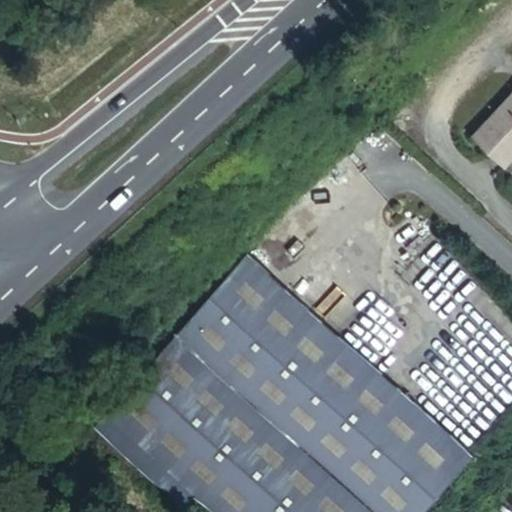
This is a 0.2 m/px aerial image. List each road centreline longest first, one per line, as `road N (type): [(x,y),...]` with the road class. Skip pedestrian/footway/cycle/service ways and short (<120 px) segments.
road 1 (primary): [(48,255),(323,0)]
road 2 (primary): [(246,0),(0,197)]
road 3 (unknown): [(511,11),(427,91),(421,117),(441,141)]
